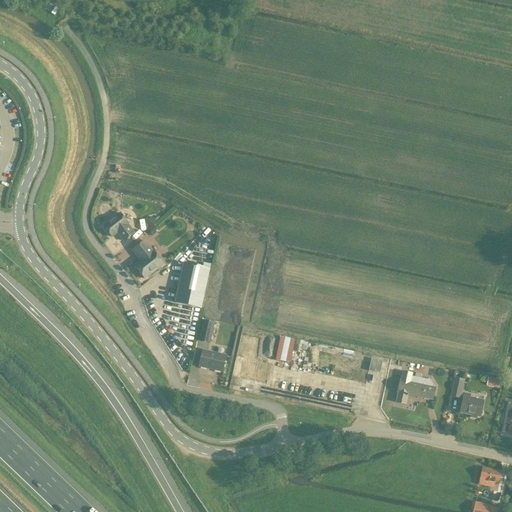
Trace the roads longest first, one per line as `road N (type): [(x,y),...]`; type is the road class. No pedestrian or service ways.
road 1 (unclassified): [(287,446),(220,453),(180,438),(36,263),(19,224),(41,140),(39,115),(25,85),(0,63)]
road 2 (unclassified): [(287,446),(273,408),(177,385),(134,295),(88,232),(108,125),(103,87),(69,27)]
road 3 (motorway): [(179,511),(103,387),(0,279)]
road 4 (unclassified): [(511,457),(396,433),(287,446)]
